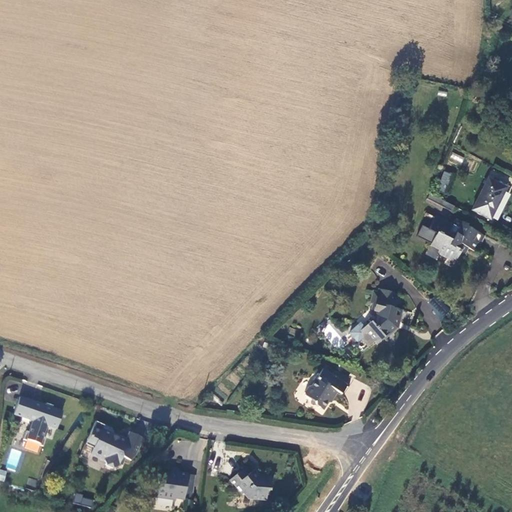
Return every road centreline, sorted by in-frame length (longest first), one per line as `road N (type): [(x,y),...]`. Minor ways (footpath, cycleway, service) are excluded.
road 1 (unclassified): [(0,356),(171,412),(369,448)]
road 2 (tertiary): [(369,448),(434,368),(511,304)]
